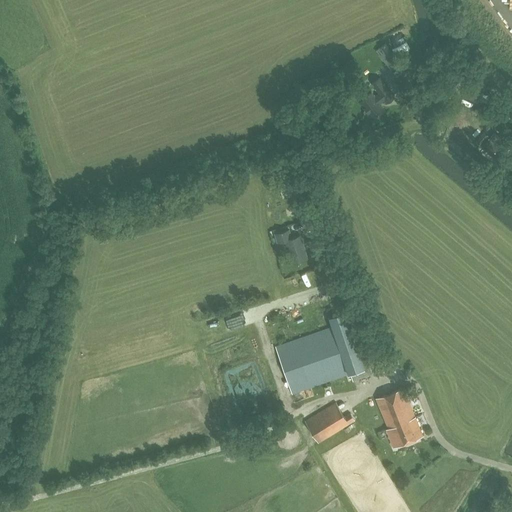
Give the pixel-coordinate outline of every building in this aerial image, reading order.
[(468,79),(453,72),(440,97),(445,99),(448,93),(458,98),(461,94),(483,105),(490,90),(468,79)] [(394,96),(379,77),(372,83),(379,92),(374,96),(371,92),(359,101),(365,109),(364,111),(365,114),(367,115),(370,115),(372,118),(383,109),(378,102),(381,100),(382,100),(383,100),(384,99),(386,102),(394,96)] [(498,160),(505,152),(510,145),(494,132),(489,138),(482,147),(498,160)] [(283,199),(298,193),(292,176),(277,182),(283,199)] [(292,237),(289,228),(274,233),(277,243),(286,240),(292,263),(307,258),(300,235),(292,237)] [(331,326),(275,345),(292,394),(348,373),(350,373),(353,381),(372,374),(362,344),(356,346),(340,352),(331,326)] [(393,447),(423,434),(403,387),(376,398),(388,428),(386,429),(393,447)] [(344,416),(335,402),(305,420),(318,442),(354,420),(350,413),(344,416)]
